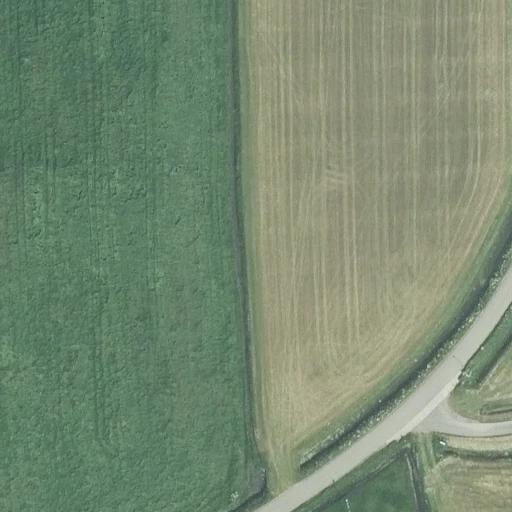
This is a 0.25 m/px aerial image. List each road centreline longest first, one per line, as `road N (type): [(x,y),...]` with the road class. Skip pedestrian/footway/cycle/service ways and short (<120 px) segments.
road 1 (tertiary): [(273,511),(415,403)]
road 2 (tertiary): [(415,403),(511,282)]
